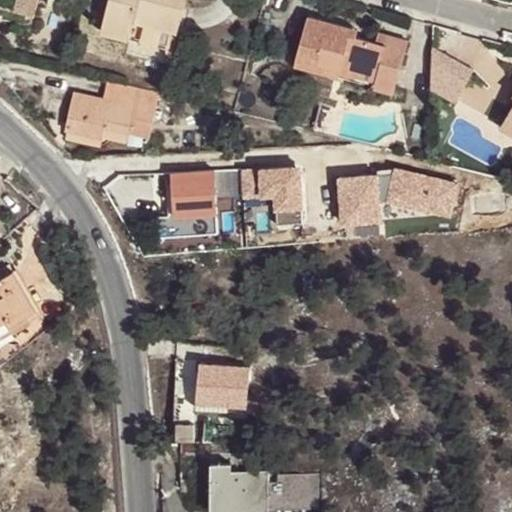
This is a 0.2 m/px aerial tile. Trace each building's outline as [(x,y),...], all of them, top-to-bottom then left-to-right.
[(135,20),(177,32),(185,0),(109,0),(101,31),(130,38),(135,20)] [(37,7),(16,2),(15,10),(35,15),(37,7)] [(394,92),(409,40),(379,31),(376,42),(350,35),(352,28),(309,15),(295,64),(394,92)] [(173,50),(177,32),(135,20),(130,38),(173,50)] [(445,48),(427,82),(466,102),(484,68),(445,48)] [(76,90),(67,128),(102,136),(104,128),(129,134),(133,119),(153,124),(160,96),(108,84),(105,97),(76,90)] [(133,119),(129,134),(149,139),(153,124),(133,119)] [(511,134),(511,123),(504,119),(499,127),(511,134)] [(100,144),(102,136),(67,128),(65,136),(100,144)] [(104,128),(102,136),(127,142),(129,134),(104,128)] [(289,194),(289,208),(318,208),(318,163),(275,164),(275,194),(289,194)] [(215,169),(172,172),(175,216),(218,213),(215,169)] [(0,322),(8,317),(12,323),(27,314),(37,308),(15,270),(14,272),(10,265),(1,270),(5,277),(0,279),(0,322)] [(0,338),(31,321),(27,314),(12,323),(8,317),(0,322),(0,338)] [(251,367),(200,362),(197,397),(229,400),(228,406),(247,407),(251,367)] [(229,400),(197,397),(196,407),(228,410),(228,406),(229,400)] [(211,464),(210,511),(231,511),(269,511),(270,508),(319,508),(319,474),(278,474),(278,482),(269,482),(269,470),(238,470),(232,470),(232,464),(211,464)]
